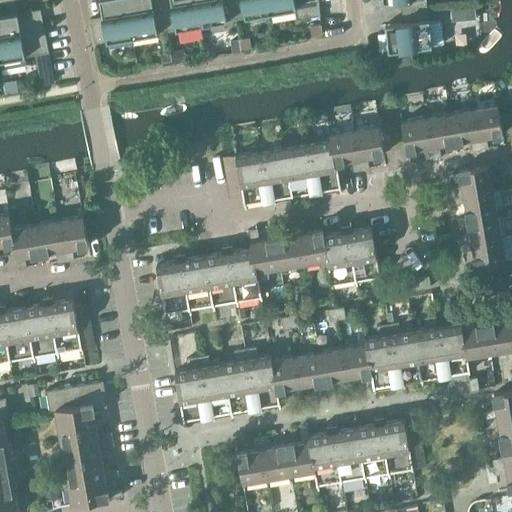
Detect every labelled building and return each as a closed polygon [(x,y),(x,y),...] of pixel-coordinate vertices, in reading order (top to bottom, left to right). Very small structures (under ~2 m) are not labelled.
[(132,37),(125,0),(108,0),(108,1),(100,3),(102,16),(90,18),(95,43),(106,41),(107,41),(132,37)] [(125,0),(132,37),(167,31),(161,0),(125,0)] [(161,0),(167,31),(201,25),(196,0),(161,0)] [(196,0),(201,25),(236,19),(232,0),(196,0)] [(232,0),(236,19),(270,13),(268,0),(232,0)] [(268,0),(270,13),(295,8),(294,0),(268,0)] [(294,0),(295,8),(319,4),(318,0),(294,0)] [(397,0),(400,0),(402,11),(427,8),(426,0),(387,0),(388,1),(397,0)] [(319,4),(295,8),(297,19),(320,15),(319,4)] [(427,8),(402,11),(403,22),(390,23),(391,32),(386,33),(388,51),(442,45),(444,42),(442,20),(439,18),(428,19),(427,8)] [(19,13),(21,24),(43,20),(41,9),(19,13)] [(23,34),(21,24),(19,13),(18,14),(18,13),(16,13),(16,14),(17,14),(18,18),(10,19),(9,14),(0,15),(0,60),(25,56),(25,55),(26,55),(24,45),(23,34)] [(21,24),(23,34),(45,30),(43,20),(21,24)] [(312,36),(323,34),(321,24),(310,26),(312,36)] [(23,34),(24,45),(47,41),(45,30),(23,34)] [(239,39),(241,49),(251,47),(249,37),(239,39)] [(27,56),(36,54),(48,52),(49,52),(47,41),(24,45),(26,55),(27,56)] [(224,43),(226,51),(236,50),(234,41),(224,43)] [(160,53),(162,63),(172,61),(170,51),(160,53)] [(48,52),(36,54),(42,85),(54,82),(48,52)] [(498,104),(473,108),(480,149),(488,148),(486,136),(502,134),(503,134),(498,104)] [(473,108),(450,112),(455,142),(471,139),(473,151),(480,149),(473,108)] [(450,112),(426,116),(433,157),(441,156),(439,144),(455,142),(450,112)] [(433,157),(426,116),(402,120),(407,150),(408,150),(408,149),(423,147),(425,159),(433,157)] [(379,124),(354,128),(361,170),(369,168),(367,157),(384,154),(379,124)] [(330,133),(331,138),(335,162),(336,162),(352,159),(354,171),(361,170),(354,128),(330,133)] [(313,136),(307,137),(313,172),(317,171),(321,190),(341,187),(336,162),(335,162),(331,138),(313,141),(313,136)] [(302,143),(284,146),(292,195),(312,192),(308,172),(313,172),(307,137),(301,138),(302,143)] [(265,144),(260,145),(265,179),(270,179),(273,198),(292,195),(284,146),(266,149),(265,144)] [(236,154),(243,196),(244,203),(264,200),(261,180),(265,179),(260,145),(254,146),(255,151),(236,154)] [(237,196),(243,196),(236,154),(230,155),(237,196)] [(230,198),(237,196),(230,155),(223,156),(230,198)] [(451,188),(452,196),(493,188),(489,164),(459,169),(459,171),(460,171),(462,186),(451,188)] [(317,171),(313,172),(308,172),(312,192),(321,190),(317,171)] [(270,179),(265,179),(261,180),(264,200),(273,198),(270,179)] [(465,201),(468,217),(497,212),(493,188),(452,196),(453,204),(465,201)] [(10,212),(0,214),(0,256),(0,257),(0,256),(0,244),(13,242),(16,257),(17,257),(19,269),(27,267),(25,255),(40,253),(35,223),(12,227),(10,212)] [(459,235),(460,243),(501,236),(497,212),(468,217),(471,233),(459,235)] [(84,215),(59,219),(66,260),(74,259),(72,247),(87,245),(89,245),(84,215)] [(59,219),(35,223),(40,253),(56,250),(58,262),(66,260),(59,219)] [(305,220),(297,221),(304,263),(327,259),(331,284),(356,279),(346,224),(341,224),(343,231),(324,234),(323,228),(322,228),(322,229),(307,232),(305,220)] [(291,234),(275,237),(280,267),(304,263),(297,221),(289,223),(291,234)] [(351,223),(346,224),(356,279),(380,275),(372,226),(352,229),(351,223)] [(251,241),(252,247),(256,271),(257,271),(280,267),(275,237),(259,240),(257,228),(249,229),(251,241)] [(501,236),(460,243),(461,251),(473,249),(476,264),(476,265),(506,260),(501,236)] [(232,243),(228,244),(237,300),(261,296),(257,271),(256,271),(252,247),(233,250),(232,243)] [(224,251),(205,255),(213,304),(237,300),(228,244),(222,245),(224,251)] [(185,251),(180,252),(189,308),(213,304),(205,255),(186,258),(185,251)] [(189,308),(180,252),(175,253),(176,260),(157,263),(165,312),(189,308)] [(381,284),(383,295),(431,287),(429,275),(381,284)] [(53,294),(48,295),(57,351),(82,347),(75,306),(73,298),(54,301),(53,294)] [(44,303),(25,306),(34,355),(57,351),(48,295),(43,296),(44,303)] [(0,361),(10,359),(1,303),(0,303),(0,361)] [(5,303),(1,303),(10,359),(34,355),(25,306),(6,309),(5,303)] [(87,303),(80,305),(87,346),(94,345),(87,303)] [(80,305),(75,306),(82,347),(87,346),(80,305)] [(344,306),(336,307),(338,319),(346,318),(344,306)] [(338,319),(336,307),(328,309),(330,320),(338,319)] [(297,314),(289,315),(291,327),(298,326),(297,314)] [(291,327),(289,315),(281,317),(283,329),(291,327)] [(426,327),(413,329),(422,379),(452,373),(448,352),(449,352),(446,337),(440,338),(438,329),(439,328),(438,325),(436,315),(424,317),(426,327)] [(511,332),(510,318),(486,322),(491,352),(511,348),(511,332)] [(399,321),(388,323),(398,383),(422,379),(413,329),(401,331),(399,321)] [(459,321),(438,325),(439,328),(438,329),(440,338),(446,337),(449,352),(448,352),(452,373),(468,371),(459,321)] [(461,321),(459,321),(468,371),(469,372),(470,371),(467,356),(491,352),(486,322),(462,326),(461,321)] [(365,338),(366,343),(371,374),(373,387),(398,383),(388,323),(377,325),(378,335),(365,338)] [(366,343),(342,347),(348,376),(371,372),(371,374),(366,343)] [(256,346),(245,348),(255,407),(280,403),(277,390),(272,359),(271,354),(258,356),(256,346)] [(342,347),(319,351),(324,380),(348,376),(342,347)] [(236,360),(223,362),(232,411),(255,407),(245,348),(234,350),(236,360)] [(319,351),(296,355),(301,384),(324,380),(319,351)] [(209,354),(198,356),(208,415),(232,411),(223,362),(211,364),(209,354)] [(296,355),(272,359),(277,390),(278,390),(277,388),(301,384),(296,355)] [(208,415),(198,356),(187,358),(189,368),(175,370),(184,419),(208,415)] [(469,378),(471,390),(479,388),(477,377),(469,378)] [(46,390),(50,410),(56,409),(106,401),(103,380),(46,390)] [(484,411),(486,419),(511,414),(511,389),(493,393),(496,409),(484,411)] [(0,397),(0,418),(3,418),(9,417),(5,397),(0,397)] [(56,409),(62,445),(113,438),(111,431),(98,433),(93,409),(107,406),(106,401),(56,409)] [(499,425),(502,441),(511,439),(511,414),(486,419),(487,427),(499,425)] [(309,440),(314,469),(317,485),(318,485),(318,484),(413,468),(406,426),(405,418),(385,422),(384,415),(374,417),(375,423),(337,430),(336,423),(327,425),(328,431),(309,435),(310,440),(309,440)] [(0,456),(10,455),(3,418),(0,418),(0,456)] [(419,424),(406,426),(413,468),(426,465),(419,424)] [(291,473),(314,469),(309,440),(310,440),(309,435),(308,428),(300,429),(302,441),(286,444),(291,473)] [(267,477),(291,473),(286,444),(270,447),(268,435),(260,436),(267,477)] [(243,482),(267,477),(260,436),(252,437),(254,449),(238,452),(243,482)] [(113,438),(62,445),(69,484),(119,476),(118,469),(104,471),(100,446),(114,444),(113,438)] [(493,459),(494,467),(511,463),(511,439),(502,441),(504,457),(493,459)] [(0,496),(16,493),(10,455),(0,456),(0,496)] [(511,463),(494,467),(495,474),(507,472),(510,489),(511,488),(511,463)] [(107,490),(105,478),(69,484),(72,504),(109,498),(109,497),(122,495),(121,488),(107,490)] [(19,511),(16,493),(0,496),(0,511),(19,511)]
